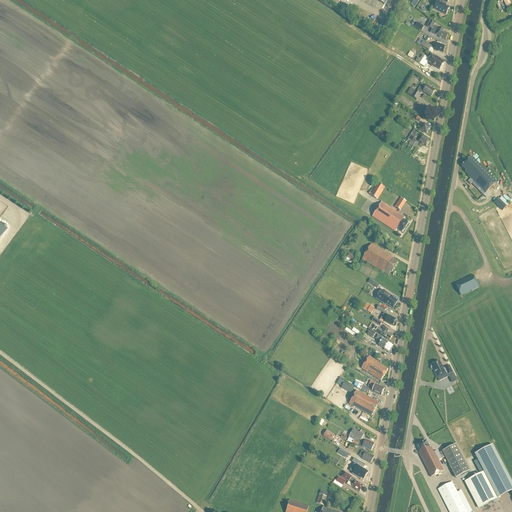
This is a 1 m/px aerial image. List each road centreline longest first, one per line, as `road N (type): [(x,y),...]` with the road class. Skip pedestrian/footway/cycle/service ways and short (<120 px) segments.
road 1 (tertiary): [(380,449),(461,0)]
road 2 (unclassified): [(431,303),(488,0)]
road 3 (residential): [(407,453),(431,303)]
